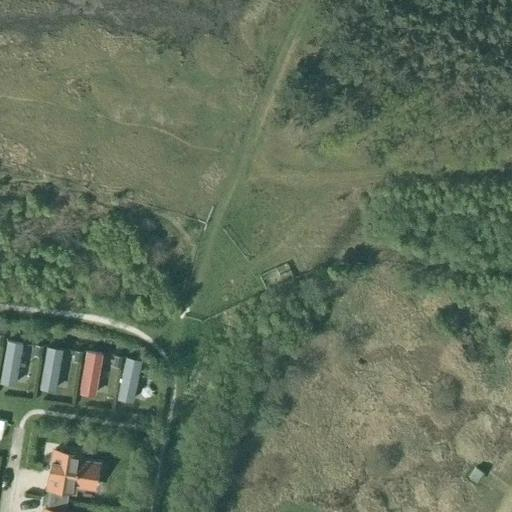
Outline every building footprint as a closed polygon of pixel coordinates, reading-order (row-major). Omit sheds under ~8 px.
[(0,380),(14,383),(21,342),(5,339),(0,368),(0,380)] [(66,345),(64,362),(83,363),(84,346),(66,345)] [(55,389),(61,349),(45,346),(38,387),(55,389)] [(94,393),(101,352),(85,349),(78,390),(94,393)] [(132,400),(141,359),(125,355),(116,397),(132,400)] [(50,476),(48,489),(50,489),(48,499),(65,502),(67,492),(72,493),(73,484),(94,487),(98,465),(77,462),(78,453),(54,449),(52,462),(50,461),(48,475),(50,476)] [(475,467),(469,477),(478,483),(484,473),(475,467)] [(68,511),(64,511),(65,502),(48,499),(47,508),(45,508),(44,511),(68,511)]
